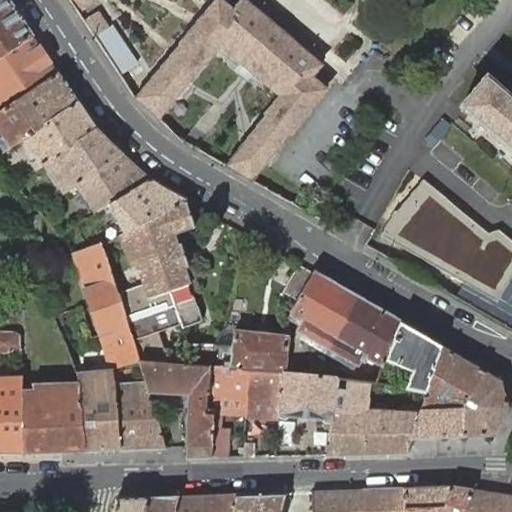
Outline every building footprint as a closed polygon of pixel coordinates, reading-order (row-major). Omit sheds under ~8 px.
[(0,0),(0,58),(33,36),(9,0),(0,0)] [(68,0),(79,16),(92,0),(68,0)] [(226,167),(252,182),(291,133),(292,134),(326,90),(311,77),(322,66),(319,63),(320,62),(308,52),(306,54),(283,34),(258,13),(260,10),(246,0),(246,1),(244,0),(242,0),(233,11),(219,0),(217,0),(209,10),(180,44),(138,95),(135,98),(159,120),(162,117),(220,46),(250,71),(281,97),(226,167)] [(83,22),(94,38),(109,28),(101,17),(98,12),(83,22)] [(0,112),(58,72),(33,36),(0,58),(0,112)] [(78,102),(58,72),(0,112),(0,128),(5,135),(1,138),(9,149),(23,139),(78,102)] [(511,98),(486,77),(460,107),(469,114),(482,126),(511,150),(511,98)] [(96,129),(78,102),(23,139),(37,160),(32,164),(36,170),(46,164),(96,130),(96,129)] [(123,154),(96,130),(46,164),(65,192),(82,181),(123,154)] [(82,181),(100,209),(110,204),(151,180),(150,179),(123,154),(82,181)] [(396,211),(380,236),(463,282),(456,298),(511,330),(511,241),(499,231),(487,234),(424,179),(396,211)] [(186,200),(151,180),(110,204),(125,232),(182,201),(186,200)] [(139,362),(211,366),(213,343),(194,341),(193,343),(188,342),(183,327),(200,321),(201,319),(189,285),(191,284),(185,267),(188,266),(181,244),(178,245),(174,233),(194,226),(186,204),(184,204),(182,201),(125,232),(121,235),(132,266),(133,267),(137,278),(142,277),(144,283),(129,289),(122,270),(111,274),(126,318),(128,325),(139,362)] [(29,230),(41,230),(41,217),(29,217),(29,230)] [(100,335),(128,325),(126,318),(111,274),(101,246),(75,254),(74,256),(100,335)] [(313,273),(298,265),(282,292),(292,298),(297,301),(313,273)] [(298,331),(328,348),(357,298),(313,273),(297,301),(290,314),(304,322),(298,331)] [(363,355),(383,366),(385,361),(399,323),(357,298),(328,348),(358,365),(363,355)] [(54,316),(58,326),(64,325),(59,315),(54,316)] [(413,370),(406,389),(427,393),(443,347),(399,323),(385,361),(413,370)] [(113,368),(139,362),(128,325),(100,335),(112,369),(113,368)] [(247,370),(283,372),(287,337),(234,329),(233,345),(213,343),(211,366),(230,368),(230,369),(247,370)] [(223,329),(213,343),(233,345),(234,329),(223,329)] [(0,352),(19,352),(18,336),(15,333),(0,333),(0,352)] [(443,347),(427,393),(443,396),(450,381),(460,386),(454,398),(467,401),(483,370),(443,347)] [(209,394),(211,366),(139,362),(146,384),(150,398),(156,397),(154,392),(189,394),(187,447),(187,459),(211,458),(211,451),(213,424),(215,423),(214,415),(207,415),(207,394),(209,394)] [(246,397),(247,370),(230,369),(230,368),(211,366),(209,394),(207,394),(207,415),(214,415),(215,423),(213,424),(211,451),(211,458),(225,457),(226,452),(227,414),(217,414),(216,396),(231,397),(246,397)] [(245,416),(279,418),(283,372),(247,370),(246,397),(246,411),(245,416)] [(467,401),(466,436),(486,435),(508,408),(501,381),(483,370),(467,401)] [(85,451),(121,449),(114,386),(113,371),(78,375),(78,383),(85,451)] [(325,422),(332,422),(337,379),(337,377),(322,376),(283,372),(279,418),(286,419),(289,416),(290,408),(324,411),(323,419),(325,422)] [(0,452),(17,453),(25,453),(22,391),(22,377),(0,377),(0,452)] [(332,422),(329,455),(407,454),(413,439),(411,439),(418,418),(362,415),(365,383),(337,379),(332,422)] [(450,381),(443,396),(454,398),(460,386),(450,381)] [(25,453),(85,451),(78,383),(70,384),(70,389),(39,390),(39,385),(31,385),(31,391),(22,391),(25,453)] [(121,449),(165,448),(150,398),(146,384),(114,386),(121,449)] [(411,439),(413,439),(466,436),(467,401),(454,398),(454,410),(442,410),(443,396),(427,393),(418,418),(411,439)] [(454,398),(443,396),(442,410),(454,410),(454,398)] [(245,423),(245,443),(244,457),(254,457),(255,423),(245,423)] [(297,425),(278,423),(276,446),(295,448),(297,425)] [(404,511),(439,511),(452,487),(405,488),(404,511)] [(452,487),(439,511),(461,511),(472,490),(452,487)] [(404,511),(405,488),(362,490),(363,511),(404,511)] [(363,511),(362,490),(312,492),(313,511),(363,511)] [(461,511),(511,511),(511,496),(472,490),(461,511)] [(236,495),(232,511),(281,511),(285,494),(236,495)] [(232,511),(236,495),(209,496),(206,511),(232,511)] [(206,511),(209,496),(178,498),(174,511),(206,511)] [(174,511),(178,498),(146,499),(143,511),(174,511)] [(113,511),(143,511),(146,499),(116,500),(113,511)]
